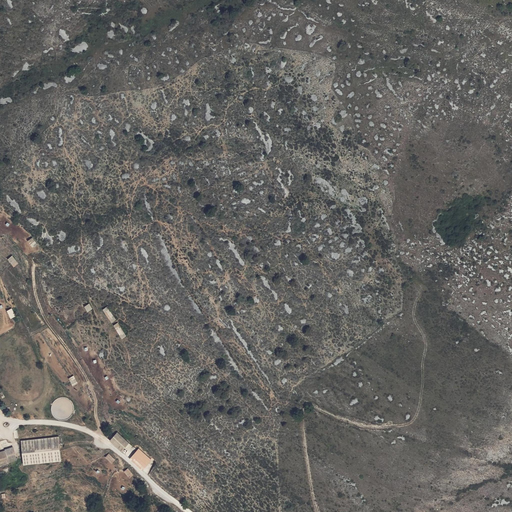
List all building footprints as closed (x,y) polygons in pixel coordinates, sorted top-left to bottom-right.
[(36,245),(31,239),(27,242),(32,248),(36,245)] [(18,264),(13,258),(9,261),(14,268),(18,264)] [(90,305),(85,308),(89,313),(93,310),(90,305)] [(108,307),(103,310),(113,322),(117,319),(108,307)] [(11,309),(6,312),(10,319),(15,317),(11,309)] [(119,322),(115,325),(124,338),(128,335),(119,322)] [(69,379),(74,386),(79,383),(74,376),(69,379)] [(63,454),(60,431),(23,437),(26,459),(63,454)] [(116,433),(109,441),(123,452),(127,447),(129,444),(116,433)] [(7,447),(9,453),(11,457),(18,455),(14,445),(7,447)] [(0,450),(0,456),(9,453),(7,447),(0,450)] [(152,459),(139,448),(130,459),(144,469),(152,459)] [(11,457),(9,453),(0,456),(0,462),(11,458),(11,457)] [(106,458),(113,464),(116,460),(109,454),(106,458)] [(125,471),(131,477),(135,474),(129,468),(125,471)]
